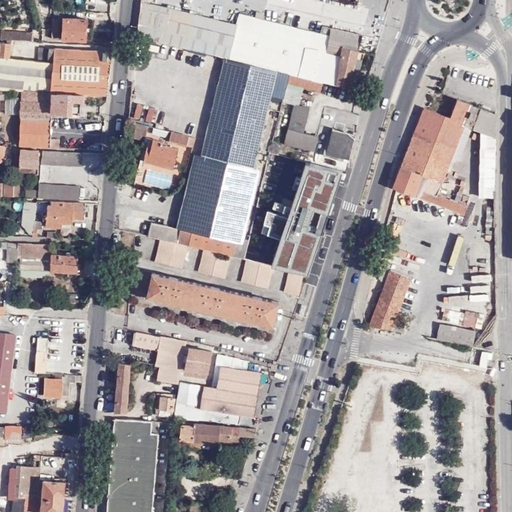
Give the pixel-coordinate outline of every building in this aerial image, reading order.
[(147,36),(152,2),(151,0),(140,0),(136,33),(147,36)] [(172,7),(152,2),(147,36),(163,40),(172,7)] [(264,18),(256,16),(240,12),(237,24),(172,7),(163,40),(289,72),(299,74),(310,29),(264,18)] [(64,17),(63,38),(85,39),(85,19),(64,17)] [(323,25),(321,32),(329,34),(331,27),(323,25)] [(362,35),(331,27),(329,34),(318,79),(336,84),(342,46),(358,51),(362,35)] [(318,79),(329,34),(321,32),(310,29),(299,74),(313,78),(318,79)] [(0,39),(32,41),(32,32),(11,32),(11,34),(0,33),(0,39)] [(0,89),(5,89),(22,90),(49,92),(85,94),(101,95),(107,95),(111,52),(49,48),(48,61),(38,61),(24,60),(9,57),(11,43),(0,42),(0,89)] [(349,87),(358,51),(342,46),(336,84),(349,87)] [(49,48),(39,48),(38,61),(48,61),(49,48)] [(226,58),(206,140),(257,152),(271,97),(278,72),(226,58)] [(289,75),(278,72),(271,97),(283,99),(287,81),(289,75)] [(299,74),(289,72),(289,75),(287,81),(311,87),(313,78),(299,74)] [(49,92),(22,90),(18,146),(50,148),(52,117),(52,112),(53,102),(48,101),(49,92)] [(471,90),(471,106),(479,108),(495,116),(495,102),(484,98),(483,96),(471,90)] [(53,102),(52,112),(80,114),(81,100),(85,100),(85,94),(49,92),(48,101),(53,102)] [(471,128),(478,131),(479,108),(471,106),(462,103),(455,121),(429,111),(398,189),(403,191),(451,211),(459,214),(469,218),(472,210),(443,198),(471,128)] [(302,131),(308,107),(294,104),(284,143),(314,150),(317,135),(302,131)] [(157,122),(158,106),(146,105),(145,121),(157,122)] [(495,116),(479,108),(478,131),(485,134),(484,197),(493,197),(494,138),(495,116)] [(149,125),(133,121),(129,137),(145,141),(149,125)] [(350,159),(356,133),(332,127),(326,153),(350,159)] [(193,145),(195,137),(171,131),(169,139),(193,145)] [(166,143),(153,139),(151,147),(147,146),(144,160),(174,167),(179,148),(166,145),(166,143)] [(236,236),(257,152),(206,140),(185,226),(179,225),(178,229),(151,222),(148,236),(157,238),(177,242),(199,247),(227,254),(242,258),(244,258),(246,249),(249,239),(236,236)] [(272,145),(270,153),(277,155),(279,146),(272,145)] [(38,173),(39,151),(20,150),(20,152),(18,172),(38,173)] [(80,167),(82,152),(43,150),(43,151),(41,165),(80,167)] [(272,255),(312,264),(322,227),(333,185),(293,177),(272,255)] [(3,182),(2,196),(20,197),(21,183),(3,182)] [(39,182),(38,190),(38,198),(78,200),(79,185),(39,182)] [(34,203),(23,202),(21,226),(30,234),(33,234),(34,221),(34,203)] [(48,215),(47,215),(46,226),(62,227),(62,222),(72,223),(73,218),(85,219),(86,203),(51,202),(50,205),(48,205),(48,215)] [(177,244),(177,242),(157,238),(151,262),(163,265),(178,268),(183,245),(177,244)] [(16,262),(17,244),(8,243),(7,262),(16,262)] [(51,244),(21,243),(20,256),(51,258),(51,244)] [(221,278),(227,254),(199,247),(193,271),(221,278)] [(78,256),(51,254),(51,258),(50,260),(50,270),(68,272),(77,272),(78,256)] [(50,270),(50,260),(21,258),(20,269),(50,270)] [(269,264),(244,258),(242,258),(236,282),(263,288),(269,264)] [(295,270),(288,269),(283,293),(295,296),(302,272),(295,270)] [(368,325),(390,329),(394,320),(410,278),(390,269),(368,325)] [(272,327),(278,304),(150,272),(144,297),(175,304),(207,312),(237,319),(272,327)] [(422,313),(428,296),(423,294),(417,311),(422,313)] [(481,329),(485,315),(445,305),(442,319),(481,329)] [(399,322),(394,320),(390,329),(402,332),(406,322),(400,319),(399,322)] [(73,343),(74,323),(55,323),(54,334),(55,335),(55,338),(49,337),(48,343),(55,343),(55,342),(73,343)] [(84,324),(78,324),(76,334),(86,335),(87,324),(84,324)] [(439,324),(436,338),(438,339),(471,345),(473,333),(439,324)] [(159,335),(134,329),(133,342),(157,347),(159,335)] [(0,410),(6,412),(15,335),(0,332),(0,410)] [(182,354),(184,346),(185,340),(159,335),(157,347),(154,364),(159,365),(159,370),(158,379),(178,381),(180,367),(182,354)] [(36,371),(40,372),(46,372),(48,343),(49,337),(39,336),(36,371)] [(212,350),(184,346),(182,354),(187,355),(184,374),(207,377),(212,350)] [(211,386),(181,382),(175,417),(240,424),(242,414),(250,370),(251,362),(219,354),(211,386)] [(126,412),(130,363),(119,362),(114,411),(126,412)] [(55,363),(55,373),(63,373),(71,374),(72,364),(55,363)] [(263,372),(250,370),(242,414),(240,424),(254,425),(263,372)] [(82,374),(71,374),(63,373),(63,379),(45,377),(44,394),(69,396),(70,380),(82,381),(83,377),(83,374),(82,374)] [(172,409),(174,397),(162,395),(160,408),(172,409)] [(172,409),(160,408),(159,414),(172,416),(172,409)] [(44,415),(43,425),(53,426),(54,416),(44,415)] [(152,511),(160,432),(159,432),(151,431),(152,419),(135,418),(115,417),(106,511),(152,511)] [(160,420),(152,419),(151,431),(159,432),(160,420)] [(190,425),(190,422),(183,422),(183,424),(181,424),(179,440),(219,442),(219,438),(239,440),(239,433),(254,435),(256,428),(255,428),(240,426),(194,423),(194,425),(190,425)] [(0,436),(8,436),(8,424),(0,424),(0,436)] [(24,424),(8,424),(8,436),(24,435),(24,424)] [(35,434),(36,424),(24,424),(24,435),(35,434)] [(35,434),(57,428),(40,425),(35,434)] [(36,511),(39,479),(40,467),(17,464),(14,497),(12,511),(36,511)] [(45,479),(39,479),(36,511),(62,511),(64,499),(68,499),(69,481),(45,479)] [(200,511),(202,503),(191,502),(189,511),(200,511)]
